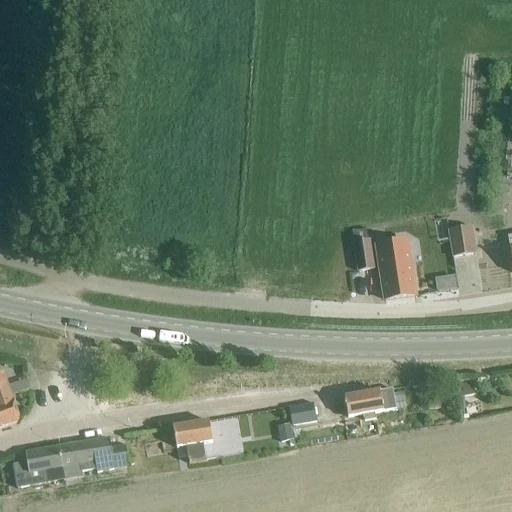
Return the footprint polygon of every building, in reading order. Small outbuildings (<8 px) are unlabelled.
[(448,232),(453,259),(476,256),(471,228),(448,232)] [(358,274),(374,271),(370,242),(354,244),(358,274)] [(405,245),(378,249),(386,301),(413,297),(405,245)] [(454,279),(444,280),(446,294),(456,292),(454,279)] [(0,426),(1,429),(16,424),(19,420),(4,375),(0,375),(0,426)] [(472,384),(461,386),(463,398),(474,397),(472,384)] [(349,420),(396,411),(396,408),(395,403),(394,397),(393,391),(345,399),(349,420)] [(404,395),(394,397),(395,403),(396,408),(406,406),(404,395)] [(440,399),(428,400),(429,413),(441,412),(440,399)] [(293,429),(318,425),(314,405),(290,409),(293,429)] [(186,449),(188,458),(189,466),(206,463),(203,446),(212,444),(209,423),(174,429),(177,450),(186,449)] [(289,425),(277,428),(281,444),(292,442),(289,425)] [(110,440),(59,449),(63,470),(64,470),(66,482),(84,479),(83,473),(97,470),(97,474),(130,468),(126,447),(111,450),(110,440)] [(28,463),(14,466),(18,490),(66,482),(64,470),(63,470),(59,449),(59,448),(26,454),(28,463)]
